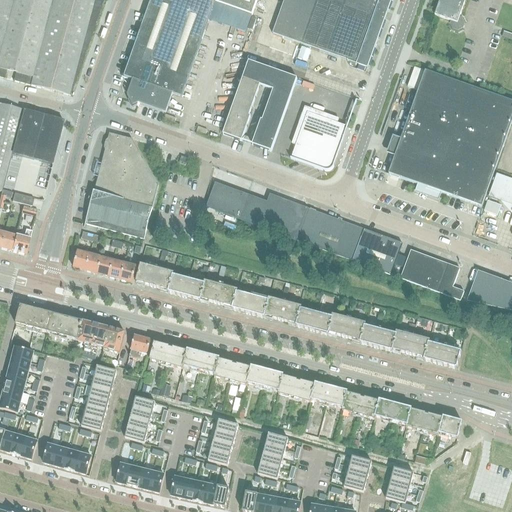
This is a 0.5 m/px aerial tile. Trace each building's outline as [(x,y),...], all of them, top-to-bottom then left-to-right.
[(70,96),(88,45),(104,2),(95,0),(0,0),(0,77),(4,79),(6,71),(15,73),(13,81),(70,96)] [(151,0),(136,44),(125,77),(134,80),(129,96),(134,106),(139,103),(166,113),(172,94),(182,97),(200,44),(208,21),(215,2),(208,0),(151,0)] [(208,0),(252,16),(257,0),(208,0)] [(367,68),(375,44),(391,0),(285,0),(273,34),(367,68)] [(458,31),(463,29),(465,23),(463,18),(460,17),(465,0),(440,0),(435,16),(451,21),(450,24),(452,29),(458,31)] [(272,152),(297,79),(249,62),(223,135),(242,142),(251,117),(249,117),(260,86),(273,91),(263,121),(261,121),(252,146),(272,152)] [(482,207),(511,122),(511,101),(426,71),(425,72),(415,68),(408,86),(419,90),(400,143),(398,142),(394,152),(397,153),(389,174),(482,207)] [(0,191),(1,192),(5,179),(23,111),(0,104),(0,191)] [(23,111),(12,155),(52,165),(63,121),(23,111)] [(327,120),(308,113),(292,159),(291,158),(291,159),(324,171),(327,172),(330,171),(333,169),(334,166),(332,165),(332,163),(333,164),(338,154),(347,127),(337,124),(338,119),(328,116),(327,120)] [(94,194),(152,209),(158,186),(133,140),(119,136),(110,134),(94,194)] [(511,179),(497,175),(489,197),(511,205),(511,179)] [(214,183),(205,208),(297,241),(309,209),(280,199),(277,206),(214,183)] [(14,194),(12,202),(32,207),(34,199),(14,194)] [(145,240),(152,209),(94,194),(86,225),(120,234),(145,240)] [(501,206),(488,201),(484,212),(498,216),(501,206)] [(35,217),(37,211),(23,207),(21,214),(35,217)] [(309,209),(297,241),(400,279),(412,248),(364,230),(309,209)] [(25,256),(31,232),(25,230),(23,238),(16,236),(16,237),(12,252),(25,256)] [(93,243),(95,235),(84,232),(82,240),(93,243)] [(0,249),(12,252),(16,237),(3,234),(0,246),(0,249)] [(461,302),(464,292),(453,288),(460,269),(411,251),(401,280),(461,302)] [(85,272),(90,255),(79,252),(74,269),(85,272)] [(97,275),(101,258),(90,255),(85,272),(97,275)] [(109,278),(113,261),(101,258),(97,275),(109,278)] [(121,281),(125,264),(113,261),(109,278),(121,281)] [(125,264),(121,281),(133,284),(137,267),(125,264)] [(173,277),(174,275),(141,266),(137,283),(169,292),(173,277)] [(511,284),(478,272),(467,302),(511,312),(511,284)] [(205,285),(173,277),(169,292),(169,294),(201,302),(201,300),(205,285)] [(233,309),(237,294),(238,292),(205,283),(205,285),(201,300),(233,309)] [(269,302),(237,294),(233,309),(233,311),(265,319),(265,317),(269,302)] [(301,311),(302,308),(269,300),(269,302),(265,317),(297,326),(301,310),(301,311)] [(47,333),(52,315),(21,307),(20,310),(17,323),(16,325),(27,328),(27,330),(42,334),(43,332),(47,333)] [(333,319),(301,311),(301,310),(297,326),(296,327),(329,336),(329,334),(333,319)] [(84,323),(83,323),(52,315),(47,333),(53,335),(52,337),(68,341),(68,339),(79,341),(84,323)] [(365,327),(366,325),(333,317),(333,319),(329,334),(361,342),(365,327)] [(79,342),(86,344),(85,346),(91,348),(97,326),(84,323),(79,341),(79,342)] [(105,349),(110,330),(97,326),(91,348),(98,350),(99,348),(105,349)] [(397,336),(365,327),(361,342),(360,344),(393,353),(393,351),(397,336)] [(120,354),(125,334),(110,330),(105,349),(105,351),(120,354)] [(429,344),(429,342),(397,333),(397,336),(393,351),(425,359),(429,344)] [(148,355),(152,341),(135,337),(131,351),(132,351),(130,358),(138,360),(140,353),(148,355)] [(188,353),(187,353),(155,344),(151,361),(184,370),(184,368),(188,353)] [(457,369),(461,352),(429,344),(425,359),(424,361),(457,369)] [(15,349),(13,359),(31,364),(34,354),(15,349)] [(219,361),(220,361),(220,359),(188,351),(187,353),(188,353),(184,368),(215,376),(216,376),(219,361)] [(13,359),(10,369),(29,374),(31,364),(13,359)] [(251,370),(220,361),(219,361),(216,376),(215,376),(215,378),(248,386),(248,385),(252,370),(251,370)] [(97,367),(95,378),(114,383),(117,372),(97,367)] [(283,378),(284,378),(284,376),(252,368),(251,370),(252,370),(248,385),(279,393),(283,378)] [(10,369),(7,379),(26,384),(29,374),(10,369)] [(95,378),(92,387),(112,393),(114,383),(95,378)] [(315,386),(284,378),(283,378),(279,393),(279,395),(312,403),(312,401),(316,387),(315,386)] [(7,379),(5,389),(23,394),(26,384),(7,379)] [(347,395),(348,395),(348,393),(316,384),(315,386),(316,387),(312,401),(343,409),(343,410),(347,395)] [(92,387),(89,397),(109,402),(112,393),(92,387)] [(5,389),(2,399),(21,404),(23,394),(5,389)] [(379,403),(348,395),(347,395),(343,410),(343,409),(342,411),(375,420),(376,418),(379,403)] [(89,397),(87,407),(106,412),(109,402),(89,397)] [(136,398),(133,409),(153,414),(155,403),(136,398)] [(2,399),(0,407),(0,409),(18,414),(21,404),(2,399)] [(411,412),(412,412),(412,410),(379,401),(379,403),(376,418),(407,426),(411,412)] [(87,407),(84,417),(104,422),(106,412),(87,407)] [(133,409),(130,419),(150,424),(153,414),(133,409)] [(443,420),(412,412),(411,412),(407,426),(406,428),(439,437),(440,435),(443,420)] [(84,417),(81,428),(101,433),(104,422),(84,417)] [(459,440),(463,423),(443,418),(443,420),(440,435),(459,440)] [(130,419),(128,428),(147,434),(150,424),(130,419)] [(219,421),(216,431),(236,436),(239,426),(219,421)] [(128,428),(125,439),(145,444),(147,434),(128,428)] [(216,431),(214,441),(233,446),(236,436),(216,431)] [(6,433),(0,451),(11,454),(16,436),(6,433)] [(269,434),(266,445),(286,450),(289,440),(269,434)] [(16,436),(11,454),(11,455),(21,458),(27,439),(16,436)] [(27,439),(21,458),(32,461),(38,443),(27,439)] [(214,441),(211,451),(231,456),(233,446),(214,441)] [(511,511),(511,448),(510,451),(482,441),(476,458),(511,470),(511,511)] [(266,445),(263,455),(283,460),(286,450),(266,445)] [(427,446),(421,445),(418,454),(425,456),(427,446)] [(49,446),(44,464),(55,467),(60,449),(49,446)] [(60,449),(55,467),(65,470),(70,452),(60,449)] [(211,451),(208,462),(228,467),(231,456),(211,451)] [(65,470),(75,473),(76,473),(81,454),(70,452),(65,470)] [(471,454),(466,452),(463,464),(468,465),(471,454)] [(81,454),(76,473),(86,476),(91,457),(81,454)] [(263,455),(261,464),(280,470),(283,460),(263,455)] [(352,457),(350,467),(369,473),(372,463),(352,457)] [(429,460),(417,457),(415,464),(427,466),(429,460)] [(261,464),(258,475),(278,480),(280,470),(261,464)] [(121,465),(117,484),(128,487),(132,468),(121,465)] [(350,467),(347,477),(367,483),(369,473),(350,467)] [(132,468),(128,487),(138,489),(143,471),(132,468)] [(394,469),(391,479),(411,484),(414,474),(394,469)] [(143,471),(138,489),(149,492),(153,473),(143,471)] [(153,473),(149,492),(160,494),(164,476),(153,473)] [(347,477),(344,488),(364,493),(367,483),(347,477)] [(176,478),(172,497),(183,500),(187,481),(176,478)] [(391,479),(389,489),(408,494),(411,484),(391,479)] [(187,481),(183,500),(193,502),(197,483),(187,481)] [(193,502),(204,504),(208,485),(197,483),(193,502)] [(208,485),(204,504),(214,507),(218,488),(208,485)] [(218,488),(214,507),(226,509),(230,490),(218,488)] [(389,489),(386,499),(403,504),(405,505),(408,494),(389,489)] [(247,494),(243,511),(254,511),(258,496),(247,494)] [(258,496),(254,511),(265,511),(268,498),(258,496)] [(268,498),(265,511),(276,511),(279,500),(268,498)] [(276,511),(287,511),(290,502),(279,500),(276,511)] [(290,502),(287,511),(299,511),(301,504),(290,502)]
